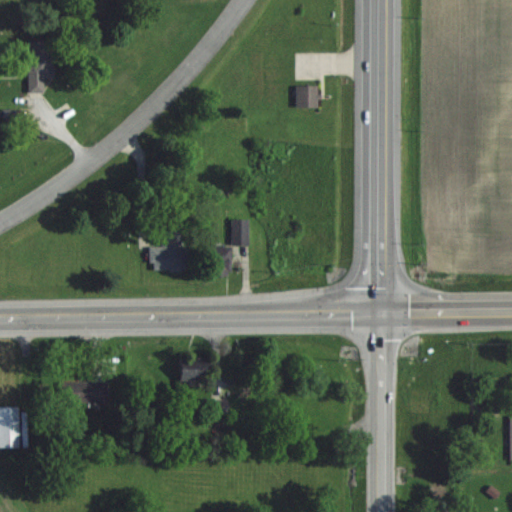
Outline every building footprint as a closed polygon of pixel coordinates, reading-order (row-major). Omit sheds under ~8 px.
[(43,93),(43,77),(51,77),(51,41),(26,41),(27,93),(43,93)] [(295,107),(317,107),(317,85),(295,85),(295,107)] [(248,245),(248,219),(230,219),(230,245),(248,245)] [(149,247),(149,271),(189,270),(188,246),(181,246),(180,224),(161,224),(161,247),(149,247)] [(207,276),(229,276),(229,248),(207,248),(207,276)] [(203,379),(203,367),(177,368),(178,380),(203,379)] [(108,402),(108,382),(59,382),(59,402),(108,402)] [(18,406),(0,405),(0,447),(18,448),(18,406)]
